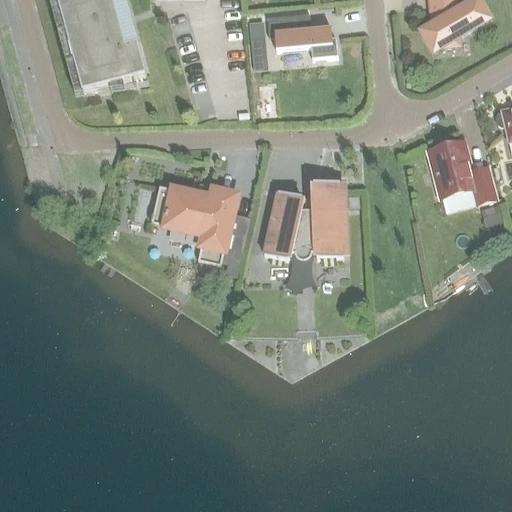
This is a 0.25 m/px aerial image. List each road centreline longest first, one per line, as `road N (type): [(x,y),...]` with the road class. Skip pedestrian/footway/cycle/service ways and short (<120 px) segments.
road 1 (residential): [(380,131),(57,141),(18,0)]
road 2 (residential): [(511,54),(380,131)]
road 3 (residential): [(367,0),(380,131)]
